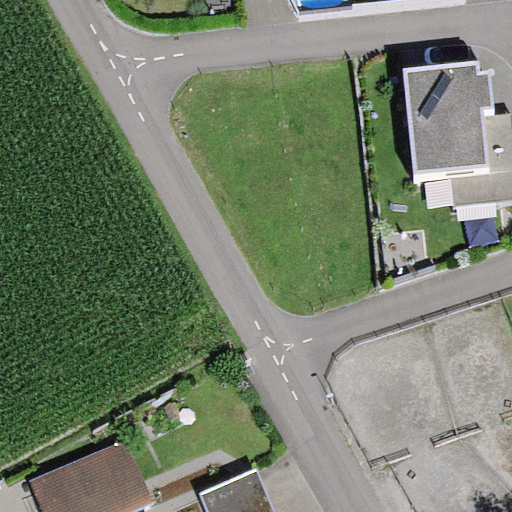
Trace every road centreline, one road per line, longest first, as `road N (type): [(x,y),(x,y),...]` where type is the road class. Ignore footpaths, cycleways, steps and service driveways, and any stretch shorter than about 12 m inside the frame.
road 1 (residential): [(117,66),(485,20),(511,34)]
road 2 (residential): [(279,353),(117,66)]
road 3 (residential): [(511,273),(279,353)]
road 4 (residential): [(363,511),(279,353)]
